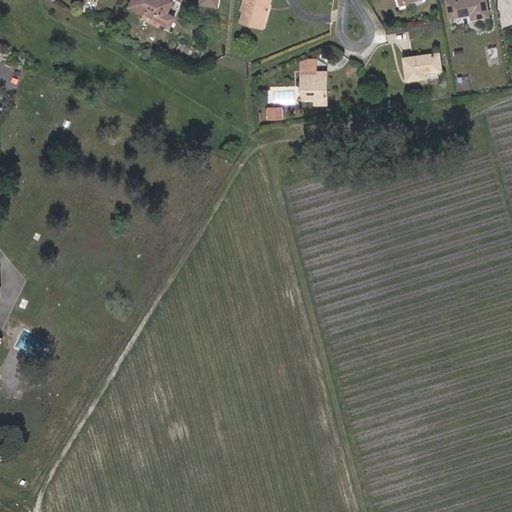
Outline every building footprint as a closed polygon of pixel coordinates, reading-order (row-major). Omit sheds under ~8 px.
[(173,1),(171,0),(132,0),(130,6),(170,27),(176,17),(168,13),(173,1)] [(246,0),(241,21),(242,21),(260,26),(267,0),(246,0)] [(267,0),(260,26),(264,27),(271,0),(267,0)] [(486,0),(447,0),(448,0),(451,16),(472,13),(473,18),(489,15),(486,0)] [(439,53),(405,58),(408,79),(423,77),(423,72),(441,69),(439,53)] [(302,59),(302,72),(315,72),(315,57),(308,57),(302,59)] [(316,94),(316,99),(316,104),(326,104),(326,71),(315,72),(302,72),(302,95),(316,94)] [(281,105),(268,105),(268,118),(280,118),(281,105)]
